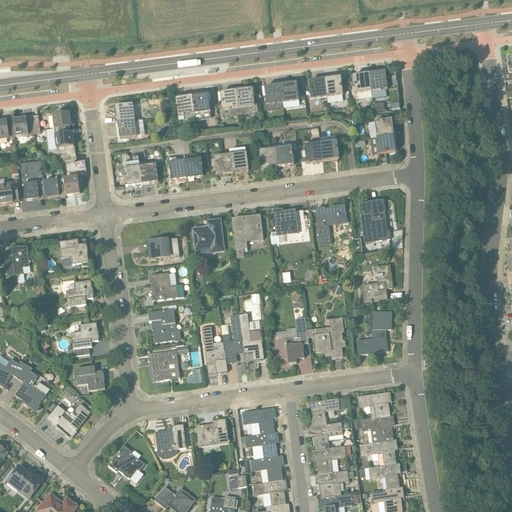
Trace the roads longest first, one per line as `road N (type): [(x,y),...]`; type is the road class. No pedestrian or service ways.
road 1 (tertiary): [(86,74),(404,33)]
road 2 (residential): [(88,93),(406,53)]
road 3 (residential): [(104,213),(417,174)]
road 4 (residential): [(132,413),(104,213)]
road 5 (residential): [(497,362),(489,276),(499,163)]
road 6 (residential): [(415,373),(417,174)]
road 7 (residential): [(132,413),(288,389)]
road 8 (residential): [(437,511),(415,373)]
road 9 (residential): [(288,389),(415,373)]
road 10 (residential): [(305,511),(288,389)]
road 11 (residential): [(417,174),(406,53)]
road 12 (residential): [(104,213),(88,93)]
road 13 (residential): [(499,163),(486,43)]
